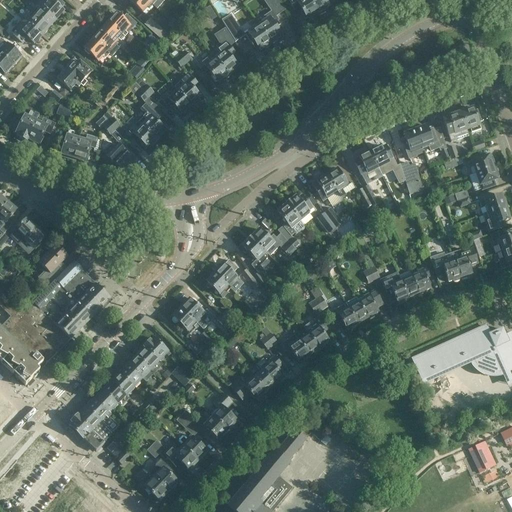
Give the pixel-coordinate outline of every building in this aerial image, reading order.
[(43,2),(40,6),(56,21),(63,12),(50,0),(45,5),(43,2)] [(152,7),(144,0),(129,0),(128,1),(142,14),(147,9),(149,10),(152,7)] [(286,11),(280,0),(262,0),(275,18),(286,11)] [(318,14),(309,0),(303,0),(302,0),(287,0),(295,12),(301,9),(307,20),(318,14)] [(328,8),(323,0),(309,0),(318,14),(328,8)] [(56,21),(40,6),(36,10),(39,12),(35,16),(49,29),(56,21)] [(0,24),(6,30),(11,23),(2,15),(0,18),(0,24)] [(116,15),(108,23),(124,38),(127,35),(125,33),(130,27),(116,15)] [(49,29),(35,16),(31,21),(28,19),(25,22),(41,37),(49,29)] [(233,37),(240,33),(230,19),(224,23),(233,37)] [(270,19),(259,26),(271,44),(282,37),(280,34),(282,32),(275,23),(273,24),(270,19)] [(150,20),(144,26),(166,45),(172,39),(150,20)] [(173,31),(177,35),(180,31),(176,28),(179,25),(174,20),(168,26),(173,31)] [(41,37),(25,22),(22,26),(25,28),(20,33),(34,45),(41,37)] [(124,38),(108,23),(100,32),(114,44),(119,40),(121,41),(124,38)] [(259,26),(252,31),(251,28),(244,33),(256,50),(258,49),(260,52),(271,44),(259,26)] [(114,44),(100,32),(93,40),(108,55),(111,52),(109,50),(114,44)] [(222,48),(212,56),(228,75),(229,77),(235,72),(233,70),(237,67),(238,66),(233,60),(232,61),(229,57),(234,54),(228,47),(233,44),(223,32),(216,38),(222,48)] [(108,55),(93,40),(85,49),(99,62),(103,57),(105,58),(108,55)] [(7,45),(0,53),(0,54),(13,66),(21,58),(7,45)] [(187,65),(192,60),(184,52),(179,56),(187,65)] [(0,70),(5,75),(13,66),(0,54),(0,70)] [(144,55),(136,64),(138,66),(142,70),(143,69),(151,61),(144,55)] [(187,65),(179,56),(174,61),(181,69),(187,65)] [(212,56),(197,68),(203,75),(208,71),(218,83),(228,75),(212,56)] [(68,68),(65,71),(83,88),(86,84),(84,82),(92,72),(80,61),(76,66),(73,63),(71,65),(70,65),(68,67),(68,68)] [(145,71),(143,69),(142,70),(138,66),(132,73),(128,69),(126,71),(136,80),(145,71)] [(83,88),(65,71),(57,80),(71,93),(76,87),(78,89),(81,86),(83,88)] [(191,107),(200,98),(192,89),(196,85),(188,76),(174,88),(191,107)] [(122,95),(128,89),(136,81),(133,78),(125,86),(119,81),(113,87),(122,95)] [(41,86),(38,90),(45,97),(49,93),(41,86)] [(154,94),(146,86),(141,90),(149,98),(154,94)] [(191,107),(174,88),(174,89),(177,92),(173,97),(170,93),(161,101),(166,107),(171,103),(176,108),(174,110),(180,117),(182,115),(191,107)] [(161,124),(159,126),(156,123),(161,118),(154,111),(158,107),(149,98),(141,90),(136,95),(145,105),(133,118),(156,140),(166,130),(161,124)] [(58,104),(63,98),(54,91),(49,97),(58,104)] [(98,101),(105,107),(108,103),(102,98),(98,101)] [(98,101),(95,104),(95,105),(101,111),(105,107),(98,101)] [(63,118),(67,107),(61,105),(56,115),(63,118)] [(69,121),(73,110),(67,107),(63,118),(69,121)] [(474,109),(461,113),(467,131),(470,130),(471,134),(481,131),(474,109)] [(26,142),(26,141),(38,117),(33,115),(27,112),(20,127),(16,125),(13,132),(17,133),(16,134),(20,136),(19,138),(26,142)] [(449,118),(444,120),(452,143),(470,137),(467,131),(461,113),(449,118)] [(38,117),(26,141),(33,144),(34,143),(38,145),(38,144),(40,145),(44,138),(42,137),(49,123),(44,120),(42,125),(36,122),(38,118),(38,117)] [(156,140),(133,118),(122,129),(127,134),(125,135),(133,142),(137,138),(148,149),(156,140)] [(115,132),(120,127),(113,119),(107,123),(115,132)] [(115,132),(107,123),(102,128),(110,137),(115,132)] [(429,147),(431,152),(439,148),(440,151),(440,152),(444,163),(451,160),(447,149),(443,141),(439,142),(434,129),(428,131),(427,128),(428,128),(427,127),(426,127),(422,129),(421,127),(414,129),(422,149),(429,147)] [(422,149),(414,129),(407,132),(408,134),(404,136),(406,141),(402,143),(405,150),(409,148),(410,151),(407,153),(410,160),(417,157),(424,154),(422,149)] [(61,155),(73,158),(79,140),(73,138),(75,134),(69,132),(61,155)] [(85,142),(79,140),(73,158),(85,162),(92,139),(87,137),(85,142)] [(474,153),(485,149),(482,141),(471,145),(474,153)] [(381,147),(380,148),(379,146),(377,146),(375,147),(374,149),(374,151),(370,153),(379,171),(390,165),(381,147)] [(451,147),(447,149),(451,160),(455,158),(451,147)] [(115,165),(118,168),(116,171),(121,175),(123,173),(124,174),(136,162),(127,153),(125,155),(123,153),(118,158),(120,159),(115,165)] [(370,153),(366,155),(364,154),(362,153),(361,154),(360,156),(360,158),(359,158),(359,159),(353,161),(361,177),(362,177),(367,186),(369,184),(370,186),(378,182),(377,178),(381,175),(379,171),(370,153)] [(474,168),(476,174),(496,167),(492,157),(490,158),(489,156),(472,162),(473,163),(468,164),(469,169),(474,168)] [(409,197),(423,192),(415,165),(409,167),(408,163),(392,168),(397,184),(405,182),(409,197)] [(496,167),(476,174),(482,192),(498,186),(497,186),(496,186),(494,181),(497,180),(497,179),(500,178),(496,167)] [(338,170),(337,171),(335,170),(334,170),(332,171),(331,172),(331,174),(328,177),(338,193),(341,198),(345,195),(354,189),(351,184),(348,186),(338,170)] [(338,193),(328,177),(323,179),(322,178),(320,178),(318,179),(317,181),(318,183),(317,183),(318,184),(314,187),(326,207),(341,198),(338,193)] [(375,212),(380,209),(378,206),(379,205),(368,186),(362,190),(375,212)] [(375,212),(362,190),(356,193),(362,203),(366,209),(367,209),(370,212),(373,210),(374,212),(375,212)] [(458,202),(468,199),(466,192),(455,196),(457,202),(458,202)] [(296,198),(289,204),(302,219),(309,214),(309,213),(313,210),(302,196),(297,199),(296,198)] [(487,207),(489,214),(506,208),(502,196),(480,203),(482,208),(487,207)] [(453,197),(443,200),(445,207),(455,204),(453,197)] [(460,209),(470,205),(468,199),(458,202),(460,209)] [(17,211),(7,203),(0,210),(0,229),(0,239),(6,233),(2,229),(17,211)] [(302,219),(289,204),(278,213),(286,224),(282,227),(286,231),(280,235),(288,243),(296,252),(298,254),(303,250),(301,247),(292,238),(292,237),(295,234),(296,236),(305,228),(299,221),(302,219)] [(510,220),(506,208),(489,214),(483,216),(489,233),(506,227),(506,226),(505,227),(504,222),(510,220)] [(336,229),(341,225),(330,210),(325,214),(324,214),(336,229)] [(336,229),(324,214),(317,219),(328,235),(336,229)] [(19,247),(25,241),(36,229),(27,220),(11,237),(10,238),(19,247)] [(374,225),(363,230),(367,237),(377,233),(374,225)] [(36,229),(25,241),(34,250),(46,238),(36,229)] [(260,230),(251,239),(265,253),(270,248),(271,249),(275,245),(260,230)] [(504,232),(490,237),(492,243),(497,241),(498,246),(500,245),(503,252),(511,248),(511,235),(505,238),(504,232)] [(0,247),(1,249),(10,238),(11,237),(6,233),(0,239),(0,247)] [(265,253),(251,239),(243,247),(243,248),(243,250),(243,252),(244,253),(246,254),(248,253),(256,261),(251,266),(255,271),(267,259),(267,255),(265,253)] [(296,252),(288,243),(282,247),(291,256),(296,252)] [(56,246),(38,264),(46,271),(38,279),(48,289),(55,282),(62,274),(57,269),(68,258),(56,246)] [(511,248),(503,252),(501,253),(503,260),(498,261),(501,270),(511,266),(511,248)] [(463,250),(452,254),(460,279),(472,275),(469,267),(478,264),(474,251),(465,254),(463,250)] [(23,271),(34,260),(29,254),(18,266),(23,271)] [(460,279),(452,254),(445,256),(444,254),(431,258),(439,281),(447,278),(448,283),(460,279)] [(73,264),(64,273),(101,309),(110,300),(89,279),(73,264)] [(238,279),(229,271),(230,269),(230,267),(228,265),(226,265),(225,266),(224,265),(215,274),(231,289),(235,286),(233,284),(238,279)] [(419,275),(412,277),(419,294),(430,289),(426,279),(430,278),(426,269),(418,273),(419,275)] [(246,270),(241,275),(254,291),(260,287),(253,278),(246,270)] [(101,309),(64,273),(62,274),(55,282),(92,318),(101,309)] [(377,273),(371,276),(374,282),(380,279),(377,273)] [(410,273),(399,277),(401,282),(409,299),(419,294),(412,277),(412,278),(410,273)] [(231,289),(215,274),(206,283),(208,284),(207,286),(207,288),(209,289),(211,290),(213,289),(223,299),(228,294),(227,293),(231,289)] [(258,274),(253,278),(260,287),(266,283),(258,274)] [(409,299),(401,282),(399,277),(397,274),(381,281),(390,302),(396,300),(397,303),(409,299)] [(371,276),(366,279),(369,284),(374,282),(371,276)] [(92,318),(55,282),(48,289),(44,293),(67,316),(65,318),(72,324),(75,320),(83,328),(92,318)] [(327,308),(321,298),(323,296),(317,288),(311,293),(323,311),(327,308)] [(303,295),(309,305),(316,315),(321,312),(307,291),(303,295)] [(375,292),(357,301),(359,304),(368,319),(378,313),(376,310),(383,306),(375,292)] [(67,316),(44,293),(33,305),(70,341),(71,340),(83,328),(75,320),(72,324),(65,318),(67,316)] [(21,319),(57,354),(70,341),(33,305),(24,314),(7,297),(0,303),(0,307),(11,318),(9,320),(15,325),(21,319)] [(285,303),(280,297),(273,303),(276,309),(285,303)] [(368,319),(359,304),(356,299),(346,305),(357,325),(368,319)] [(208,317),(196,306),(196,304),(196,302),(195,301),(193,300),(191,301),(190,300),(181,309),(199,326),(202,323),(208,317)] [(357,325),(346,305),(335,311),(329,314),(336,326),(342,323),(347,331),(357,325)] [(199,326),(181,309),(173,318),(174,318),(173,320),(173,322),(175,324),(177,324),(179,323),(191,335),(196,329),(196,330),(199,327),(199,326)] [(227,310),(221,315),(230,323),(235,318),(227,310)] [(230,323),(221,315),(216,321),(231,335),(224,342),(229,346),(234,340),(240,334),(230,324),(230,323)] [(15,325),(9,320),(0,329),(0,330),(27,357),(31,353),(45,366),(45,367),(57,354),(21,319),(15,325)] [(314,331),(309,335),(319,350),(329,343),(317,326),(313,329),(314,331)] [(421,381),(473,358),(473,359),(475,362),(476,365),(477,366),(478,367),(480,369),(484,371),(486,372),(489,373),(491,374),(494,374),(497,373),(499,373),(500,372),(503,372),(505,371),(511,385),(511,384),(511,339),(507,341),(502,330),(490,335),(487,327),(412,361),(421,381)] [(273,347),(278,343),(269,333),(265,328),(261,332),(265,336),(265,337),(273,347)] [(0,362),(25,387),(45,366),(31,353),(27,357),(0,330),(0,362)] [(207,346),(213,340),(205,332),(199,339),(207,346)] [(309,335),(299,342),(309,357),(319,350),(309,335)] [(273,347),(265,337),(260,341),(268,351),(273,347)] [(149,341),(143,348),(144,348),(159,362),(163,358),(165,360),(170,356),(160,347),(162,345),(156,339),(154,341),(153,340),(151,343),(149,341)] [(234,340),(229,346),(233,351),(239,345),(234,340)] [(300,364),(309,357),(299,342),(293,346),(292,344),(288,347),(300,364)] [(197,357),(202,351),(193,343),(188,348),(197,357)] [(159,362),(144,348),(135,357),(150,371),(154,374),(162,366),(159,362)] [(150,371),(135,357),(127,365),(142,380),(150,371)] [(275,358),(267,365),(263,360),(257,366),(262,372),(274,385),(283,377),(277,370),(282,366),(275,358)] [(142,380),(127,365),(119,374),(134,388),(142,380)] [(180,367),(172,375),(176,379),(184,371),(180,367)] [(184,371),(176,379),(180,383),(188,375),(184,371)] [(262,372),(254,380),(265,393),(274,385),(262,372)] [(134,388),(119,374),(110,382),(125,397),(134,388)] [(193,379),(188,375),(180,383),(185,388),(193,379)] [(239,380),(230,388),(242,401),(250,394),(256,401),(265,393),(254,380),(248,384),(247,383),(244,385),(239,380)] [(125,397),(110,382),(102,391),(117,405),(125,397)] [(188,397),(195,390),(190,385),(182,392),(188,397)] [(117,405),(102,391),(94,400),(121,426),(109,414),(117,405)] [(218,413),(213,418),(227,431),(236,422),(225,411),(232,403),(223,395),(213,406),(217,409),(216,410),(218,413)] [(121,426),(94,400),(85,408),(113,434),(121,426)] [(144,430),(160,414),(151,405),(135,422),(144,430)] [(113,434),(85,408),(77,417),(104,443),(113,434)] [(203,427),(186,411),(180,417),(197,433),(203,427)] [(104,443),(77,417),(77,416),(71,422),(72,424),(70,427),(69,429),(75,435),(76,433),(96,453),(104,443)] [(180,417),(176,421),(193,437),(197,433),(180,417)] [(218,441),(227,431),(213,418),(208,423),(206,420),(202,425),(218,441)] [(511,442),(511,429),(501,435),(506,445),(511,442)] [(275,451),(242,492),(224,511),(271,511),(259,501),(279,477),(290,463),(288,462),(306,440),(295,431),(278,453),(275,451)] [(190,437),(187,440),(184,437),(182,437),(179,440),(178,443),(184,448),(198,462),(207,453),(190,437)] [(112,454),(120,446),(115,442),(107,450),(112,454)] [(160,455),(165,450),(157,442),(151,447),(160,455)] [(479,474),(495,466),(484,443),(468,450),(479,474)] [(116,459),(124,450),(120,446),(112,454),(116,459)] [(160,455),(151,447),(147,451),(155,459),(160,455)] [(198,462),(184,448),(179,453),(176,451),(175,452),(172,449),(164,457),(176,468),(181,464),(189,471),(198,462)] [(121,465),(128,458),(124,454),(117,461),(121,465)] [(155,472),(151,476),(168,493),(177,484),(163,470),(158,475),(155,472)] [(168,493),(151,476),(147,480),(150,483),(145,488),(159,502),(168,493)] [(273,511),(292,489),(279,477),(259,501),(271,511),(273,511)]
